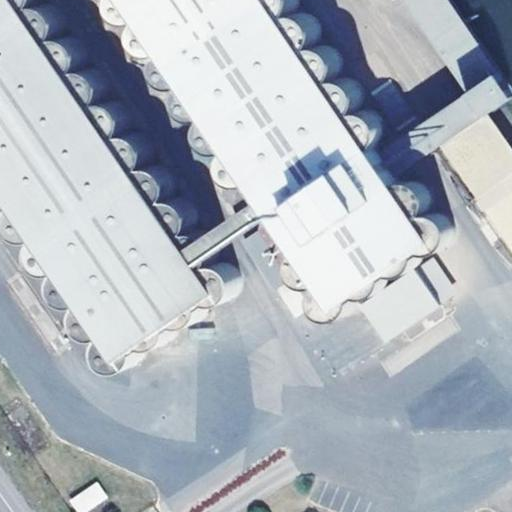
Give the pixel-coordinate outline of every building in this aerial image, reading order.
[(226,307),(230,304),(247,306),(259,300),(264,288),(263,276),(251,265),(239,263),(242,249),(239,239),(230,231),(218,228),(220,215),(216,206),(205,198),(194,197),(196,185),(195,175),(186,166),(172,162),(175,149),(170,139),(160,133),(152,131),(153,121),(151,111),(142,103),(132,101),(128,99),(133,88),(131,77),(123,69),(113,66),(107,65),(110,56),(109,48),(100,39),(85,35),(87,24),(84,13),(72,3),(61,2),(61,0),(0,0),(0,169),(9,174),(20,175),(16,189),(22,201),(31,206),(41,209),(38,219),(42,231),(51,240),(62,241),(60,251),(64,265),(76,271),(84,273),(79,285),(84,297),(94,304),(107,306),(103,316),(105,327),(113,334),(128,338),(125,350),(130,363),(145,370),(156,368),(164,361),(168,350),(170,344),(179,344),(191,335),(195,328),(222,313),(226,307)] [(447,227),(438,226),(441,218),(439,210),(433,203),(423,197),(413,198),(406,186),(391,165),(387,159),(391,150),(390,139),(384,131),(375,126),(365,126),(367,116),(367,108),(365,104),(358,98),(348,95),(342,96),(346,85),(345,74),(338,66),(329,62),(321,62),(324,50),(321,40),(315,33),(303,30),(300,30),(303,23),(302,14),(299,7),(292,0),(98,0),(100,3),(106,9),(116,11),(121,12),(119,21),(122,32),(129,37),(143,42),(141,52),(144,63),(150,69),(160,73),(167,75),(165,86),(169,97),(179,103),(188,106),(188,110),(188,123),(193,130),(203,135),(212,139),(210,149),(212,159),(220,166),(227,169),(234,171),(232,181),(235,193),(244,199),(253,201),(256,202),(254,211),(256,220),(263,229),(271,232),(280,234),(305,269),(301,281),(304,294),(311,300),(320,304),(324,305),(322,318),(326,325),(333,333),(343,336),(352,333),(360,327),(363,319),(365,314),(386,305),(390,297),(419,281),(424,273),(432,268),(442,270),(450,268),(458,261),(462,250),(461,243),(454,232),(447,227)] [(391,165),(406,186),(511,115),(511,106),(441,0),(420,0),(413,5),(405,11),(473,110),(391,165)] [(441,322),(420,289),(367,324),(388,357),(424,333),(441,322)] [(441,322),(424,333),(432,343),(447,332),(441,322)] [(97,483),(73,499),(80,511),(82,511),(106,496),(97,483)]
